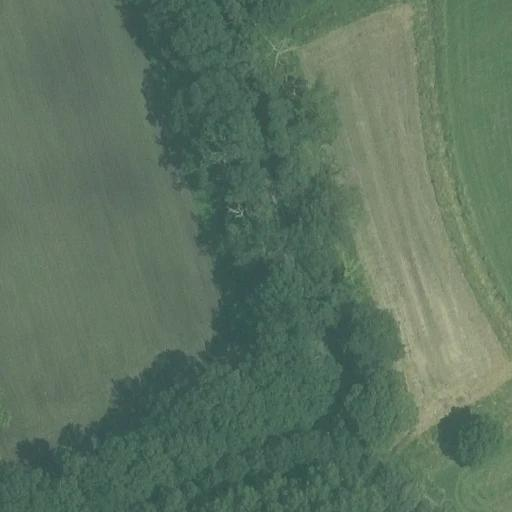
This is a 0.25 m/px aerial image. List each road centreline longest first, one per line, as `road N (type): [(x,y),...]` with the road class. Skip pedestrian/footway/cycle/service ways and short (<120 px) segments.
road 1 (unclassified): [(318,448),(317,355),(211,0)]
road 2 (unclassified): [(153,511),(251,460),(318,448)]
road 3 (unclassified): [(318,448),(392,478),(432,511)]
